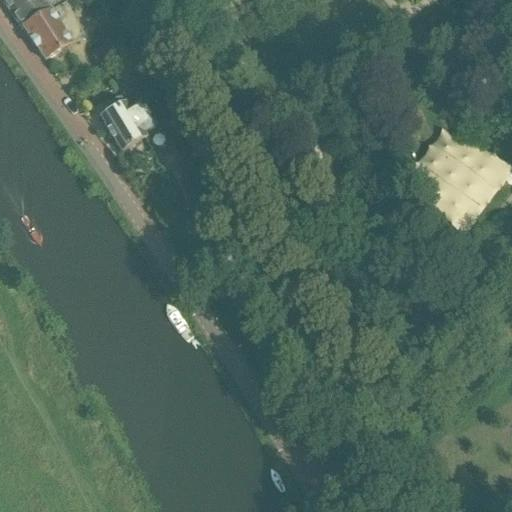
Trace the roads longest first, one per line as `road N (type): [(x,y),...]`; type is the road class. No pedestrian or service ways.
road 1 (tertiary): [(309,486),(0,20)]
road 2 (unclassified): [(309,486),(366,446),(511,313)]
